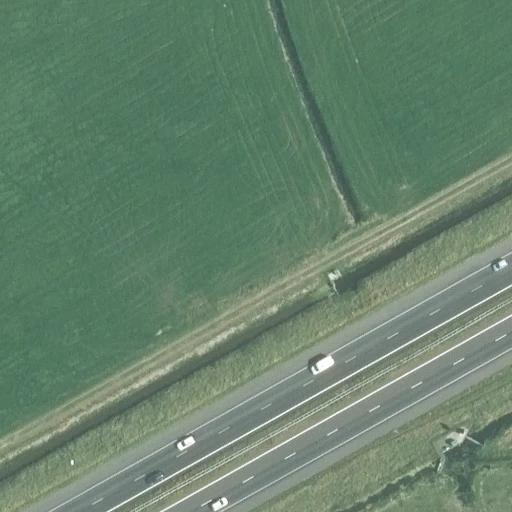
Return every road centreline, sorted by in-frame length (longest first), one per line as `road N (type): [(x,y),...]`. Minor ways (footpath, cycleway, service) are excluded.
road 1 (unclassified): [(0,450),(511,161)]
road 2 (motorway): [(511,268),(78,511)]
road 3 (motorway): [(193,511),(511,333)]
